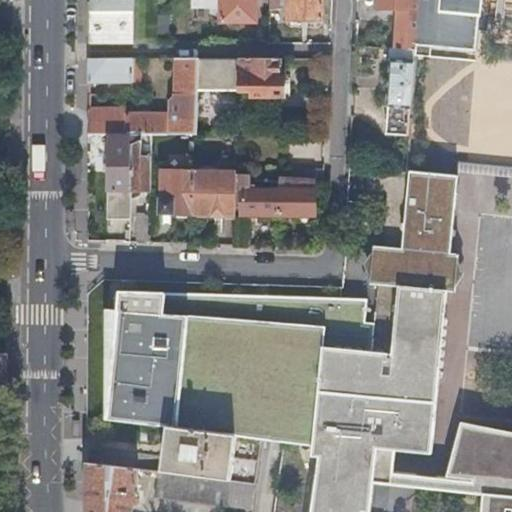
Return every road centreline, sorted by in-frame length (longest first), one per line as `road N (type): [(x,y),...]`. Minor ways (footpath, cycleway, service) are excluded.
road 1 (residential): [(342,50),(335,261),(44,256)]
road 2 (residential): [(342,50),(46,46)]
road 3 (secondary): [(48,511),(44,287)]
road 4 (secondary): [(44,256),(46,46)]
